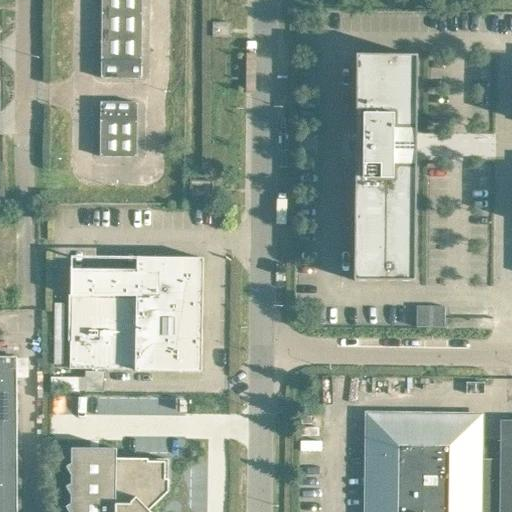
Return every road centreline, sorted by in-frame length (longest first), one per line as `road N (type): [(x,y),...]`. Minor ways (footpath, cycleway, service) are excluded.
road 1 (unclassified): [(259,349),(264,0)]
road 2 (unclassified): [(511,354),(259,349)]
road 3 (unclassified): [(257,511),(259,349)]
